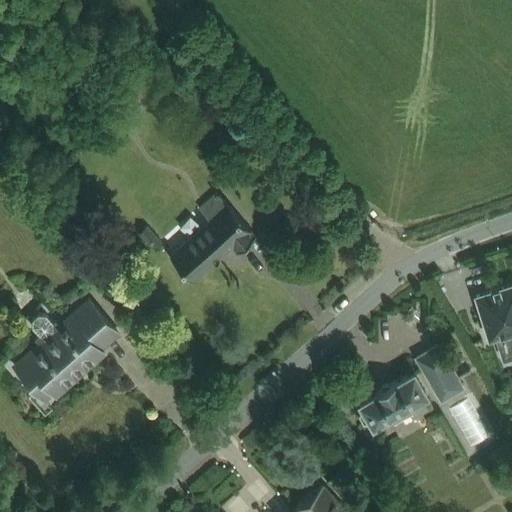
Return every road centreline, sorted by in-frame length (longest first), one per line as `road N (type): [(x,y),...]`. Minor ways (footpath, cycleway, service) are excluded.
road 1 (unclassified): [(511,222),(448,244),(397,274),(127,511)]
road 2 (unknown): [(174,0),(413,265)]
